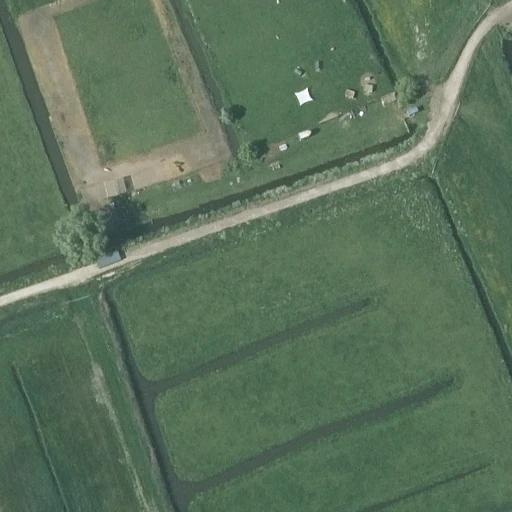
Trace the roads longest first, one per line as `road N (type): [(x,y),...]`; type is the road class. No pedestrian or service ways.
road 1 (track): [(0,300),(422,153),(476,33),(511,4)]
road 2 (track): [(100,340),(160,511)]
road 3 (track): [(511,154),(487,126),(427,87),(417,49)]
